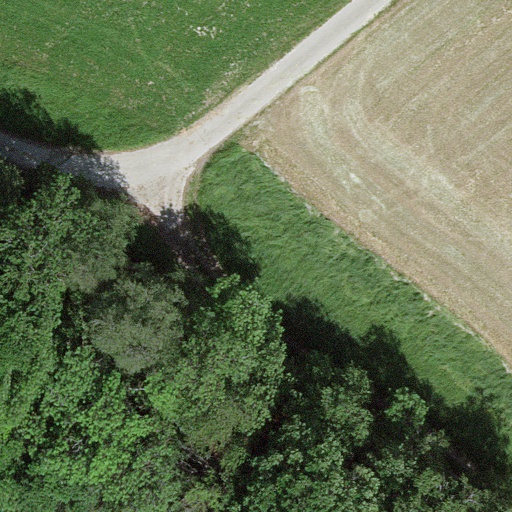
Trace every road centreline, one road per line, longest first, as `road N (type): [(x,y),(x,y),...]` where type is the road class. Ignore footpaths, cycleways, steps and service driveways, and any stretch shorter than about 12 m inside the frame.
road 1 (track): [(162,174),(372,0)]
road 2 (track): [(0,144),(44,160),(162,174)]
